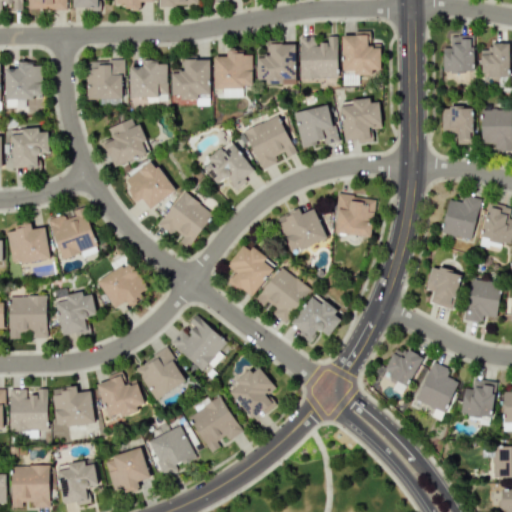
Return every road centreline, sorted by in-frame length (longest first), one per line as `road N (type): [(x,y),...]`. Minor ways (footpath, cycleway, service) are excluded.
road 1 (residential): [(0,365),(66,365),(133,343),(255,212),(320,176),(368,168),(472,173),(511,184)]
road 2 (residential): [(0,37),(176,36),(317,12),(449,9),(511,18)]
road 3 (residential): [(67,37),(74,127),(106,200),(143,243),(328,392)]
road 4 (residential): [(328,392),(389,285),(407,212),(409,0)]
road 5 (residential): [(171,511),(262,459),(328,392)]
road 6 (residential): [(328,392),(433,511)]
road 7 (residential): [(378,307),(469,352),(511,359)]
